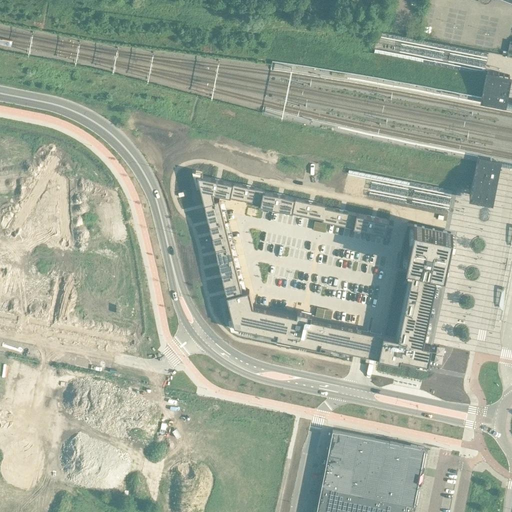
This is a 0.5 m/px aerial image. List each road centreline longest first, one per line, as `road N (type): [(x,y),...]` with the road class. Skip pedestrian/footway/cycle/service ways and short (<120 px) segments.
road 1 (tertiary): [(176,283),(153,193),(119,143),(75,112),(0,94)]
road 2 (unknown): [(164,233),(188,216),(179,173),(186,166),(343,203)]
road 3 (residential): [(37,245),(11,239),(56,165),(69,250)]
road 4 (unclassified): [(199,333),(149,365),(20,337)]
road 5 (residential): [(39,511),(58,443),(19,368),(20,337)]
road 6 (tertiary): [(359,394),(498,429)]
road 7 (tertiary): [(500,415),(359,394)]
road 8 (unclassified): [(296,511),(318,413),(347,392)]
